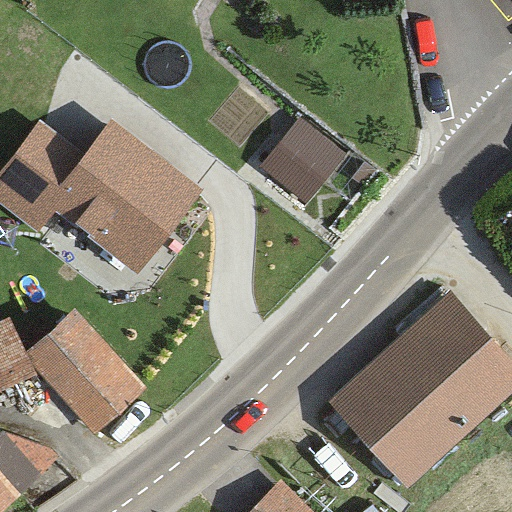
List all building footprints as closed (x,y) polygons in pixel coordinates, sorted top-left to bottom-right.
[(306,107),(266,157),(314,195),(354,146),(306,107)] [(145,267),(207,180),(110,111),(87,143),(42,111),(0,170),(0,191),(48,226),(62,207),(145,267)] [(511,351),(456,288),(335,395),(413,483),(511,395),(511,351)] [(0,391),(50,371),(100,427),(151,390),(82,307),(29,346),(12,315),(0,321),(0,391)] [(0,462),(0,508),(23,489),(0,462)] [(316,511),(283,478),(248,511),(316,511)]
